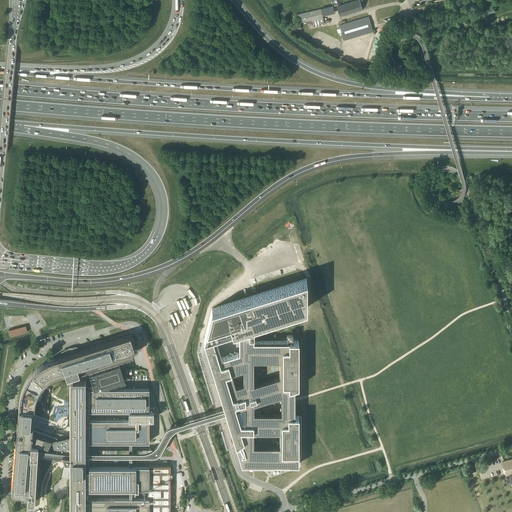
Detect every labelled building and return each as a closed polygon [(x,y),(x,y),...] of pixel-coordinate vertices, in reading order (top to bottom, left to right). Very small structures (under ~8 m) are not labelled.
[(340,16),(362,9),(358,0),(357,0),(337,6),(340,16)] [(333,6),(321,9),(322,14),(322,15),(334,12),(334,11),(333,6)] [(483,8),(484,15),(496,12),(494,6),(483,8)] [(295,14),(296,19),(297,23),(292,24),(292,30),(301,29),(300,23),(311,20),(311,22),(312,22),(313,27),(324,24),(324,22),(321,9),(295,14)] [(343,40),(373,32),(368,17),(339,25),(343,40)] [(290,222),(272,239),(276,243),(294,226),(290,222)] [(210,361),(216,381),(217,384),(218,386),(225,409),(225,411),(226,413),(236,446),(242,464),(247,464),(261,464),(298,464),(298,458),(298,457),(298,451),(298,416),(295,416),(295,413),(295,387),(298,386),(298,367),(298,353),(298,341),(293,341),(293,340),(293,333),(288,333),(287,333),(287,335),(287,341),(267,341),(253,341),(253,325),(277,317),(306,308),(306,292),(306,291),(306,280),(306,279),(221,306),(212,309),(208,323),(204,340),(204,341),(210,361)] [(9,330),(10,336),(27,332),(26,325),(9,330)] [(20,399),(19,401),(19,402),(15,448),(11,493),(15,493),(19,493),(22,494),(23,494),(23,496),(27,497),(27,498),(27,501),(27,502),(28,502),(33,502),(34,502),(35,503),(35,502),(35,501),(35,495),(35,494),(35,491),(35,490),(35,487),(35,486),(36,483),(36,482),(36,479),(36,478),(36,475),(36,474),(36,472),(36,471),(36,470),(37,468),(37,467),(37,464),(37,463),(37,461),(37,460),(37,459),(37,458),(37,456),(38,450),(54,452),(53,454),(57,455),(57,456),(57,457),(58,457),(59,458),(60,458),(60,457),(61,457),(61,456),(63,456),(64,459),(64,460),(65,460),(63,470),(61,477),(62,477),(62,476),(65,476),(68,477),(69,477),(69,479),(69,511),(148,511),(149,504),(149,503),(149,498),(149,497),(148,497),(143,497),(142,497),(141,497),(136,497),(135,497),(132,497),(132,488),(135,488),(135,489),(138,489),(138,488),(141,488),(142,488),(143,488),(148,488),(149,488),(149,487),(149,482),(149,481),(149,473),(149,472),(149,471),(149,470),(149,467),(149,466),(148,466),(146,466),(145,466),(142,466),(141,466),(138,466),(136,466),(135,466),(132,466),(130,466),(129,466),(89,466),(89,456),(89,454),(89,452),(89,445),(89,442),(129,441),(130,441),(132,441),(135,441),(136,441),(141,441),(142,441),(143,441),(145,441),(148,441),(149,441),(149,440),(149,435),(149,434),(149,433),(149,427),(149,426),(149,425),(149,423),(149,420),(149,419),(153,419),(153,410),(149,410),(149,409),(149,404),(149,403),(149,402),(149,396),(149,395),(149,394),(149,389),(149,388),(143,388),(142,388),(141,388),(136,388),(135,388),(129,388),(128,388),(123,388),(122,388),(116,388),(115,388),(109,388),(109,386),(126,381),(119,360),(88,369),(93,383),(89,384),(89,388),(88,388),(88,383),(85,383),(85,379),(72,379),(72,374),(80,372),(80,371),(115,360),(133,354),(132,350),(133,350),(135,349),(134,347),(134,345),(133,344),(133,342),(131,336),(130,334),(129,335),(128,335),(94,346),(77,351),(67,354),(63,355),(54,358),(52,359),(50,360),(49,360),(47,361),(45,362),(43,363),(42,364),(40,365),(39,366),(37,368),(35,369),(34,370),(33,372),(31,373),(30,375),(29,377),(28,378),(26,380),(25,382),(24,383),(24,385),(23,387),(22,389),(21,391),(21,393),(20,395),(20,397),(20,399)] [(148,376),(137,376),(137,380),(140,380),(140,386),(142,386),(142,383),(146,383),(146,386),(148,386),(148,376)] [(511,459),(502,462),(506,474),(511,472),(511,475),(510,476),(511,483),(511,459)]
